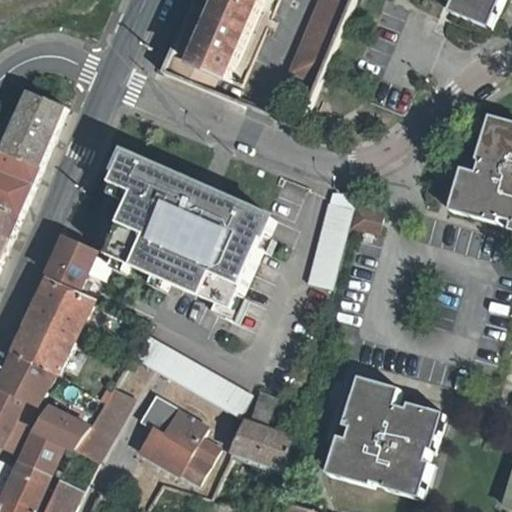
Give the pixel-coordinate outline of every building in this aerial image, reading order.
[(222,0),(195,69),(221,80),(232,85),(267,0),(222,0)] [(324,83),(358,0),(333,0),(333,2),(328,0),(322,0),(292,70),(324,83)] [(460,0),(455,13),(494,30),(507,0),(460,0)] [(221,80),(195,69),(189,82),(215,93),(221,80)] [(9,155),(44,170),(69,110),(34,95),(7,154),(9,155)] [(504,222),(506,217),(511,218),(511,127),(494,121),(480,168),(468,165),(455,207),(504,222)] [(0,209),(23,219),(44,170),(9,155),(4,164),(2,166),(0,169),(0,209)] [(132,156),(113,197),(135,206),(112,259),(238,315),(280,222),(132,156)] [(313,283),(337,289),(357,208),(333,202),(313,283)] [(0,236),(13,241),(23,219),(0,209),(0,236)] [(388,218),(361,211),(356,232),(383,239),(387,221),(388,218)] [(0,262),(3,264),(13,241),(0,236),(0,262)] [(70,240),(53,277),(85,292),(102,255),(70,240)] [(0,393),(0,446),(19,456),(46,412),(43,410),(97,305),(51,283),(0,393)] [(145,335),(133,358),(239,420),(252,398),(145,335)] [(375,491),(377,486),(386,489),(386,491),(423,502),(434,465),(430,463),(433,454),(437,455),(447,418),(399,403),(403,391),(364,380),(348,428),(354,430),(350,442),(343,440),(331,477),(375,491)] [(94,429),(82,453),(102,464),(137,401),(116,391),(94,429)] [(162,423),(146,452),(206,486),(215,470),(196,459),(211,431),(182,415),(184,411),(158,397),(148,415),(162,423)] [(270,430),(278,405),(261,399),(253,424),(270,430)] [(24,468),(52,482),(60,466),(71,471),(82,453),(94,429),(56,410),(24,468)] [(292,465),(298,440),(270,430),(253,424),(248,422),(235,453),(290,473),(292,465)] [(0,511),(35,511),(52,482),(24,468),(22,470),(0,459),(0,511)] [(80,511),(88,494),(65,483),(47,511),(80,511)] [(210,511),(236,511),(240,496),(220,490),(210,511)]
